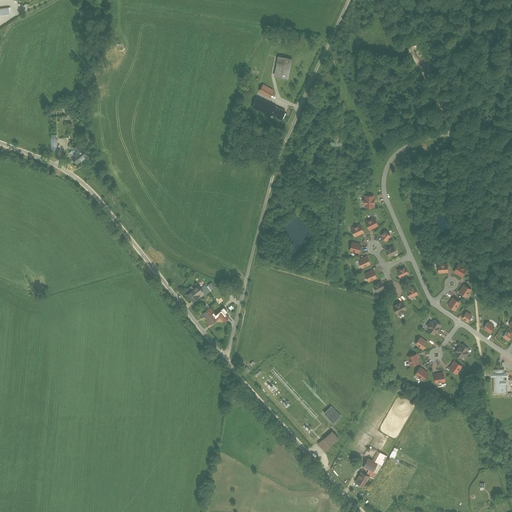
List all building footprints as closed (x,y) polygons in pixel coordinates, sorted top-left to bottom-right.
[(291,56),(280,54),(276,74),(291,76),(294,56),(291,56)] [(262,85),(261,88),(272,94),(276,87),(264,81),(262,85)] [(277,102),(258,93),(253,102),(267,109),(273,111),(277,102)] [(81,161),(93,150),(87,143),(86,145),(81,139),(75,144),(80,150),(75,154),(81,161)] [(366,219),(369,228),(379,223),(375,215),(366,219)] [(353,227),(357,234),(366,229),(362,222),(353,227)] [(378,232),(384,237),(388,231),(382,227),(378,232)] [(354,247),(363,249),(364,240),(355,238),(354,247)] [(387,245),(389,251),(397,249),(395,242),(387,245)] [(360,256),(363,264),(371,260),(368,253),(360,256)] [(454,268),(462,273),(467,266),(459,261),(454,268)] [(397,267),(401,274),(409,270),(405,263),(397,267)] [(366,271),(370,278),(377,273),(374,267),(366,271)] [(375,281),(377,287),(385,285),(382,278),(375,281)] [(201,282),(188,293),(195,301),(208,290),(201,282)] [(460,289),(466,293),(471,286),(464,282),(460,289)] [(406,288),(410,295),(418,290),(414,284),(406,288)] [(448,303),(455,307),(459,299),(453,295),(448,303)] [(403,299),(393,303),(396,311),(399,309),(400,312),(405,310),(403,307),(406,305),(403,299)] [(213,322),(223,314),(227,319),(233,315),(226,307),(221,311),(222,312),(220,314),(212,304),(204,310),(213,322)] [(462,315),(468,319),(472,312),(466,309),(462,315)] [(432,320),(430,322),(438,328),(441,323),(436,319),(434,321),(432,320)] [(485,325),(491,329),(494,324),(489,320),(485,325)] [(438,328),(430,322),(428,324),(431,326),(429,328),(435,333),(438,328)] [(503,333),(508,337),(511,332),(511,331),(508,328),(503,333)] [(420,340),(427,344),(430,339),(424,334),(420,340)] [(467,344),(461,341),(458,346),(466,352),(467,350),(465,348),(467,344)] [(465,353),(466,352),(458,346),(454,351),(460,355),(462,352),(465,353)] [(411,363),(419,361),(417,352),(408,354),(411,363)] [(462,363),(454,359),(449,367),(457,372),(462,363)] [(424,378),(428,371),(420,365),(416,372),(424,378)] [(511,369),(493,369),(493,374),(493,392),(511,391),(511,377),(511,369)] [(445,381),(444,371),(435,372),(435,381),(445,381)] [(324,411),(334,422),(342,416),(331,404),(324,411)] [(319,445),(325,452),(331,446),(341,438),(333,429),(318,443),(319,445)] [(388,455),(393,458),(397,449),(393,446),(388,455)] [(384,451),(382,450),(377,458),(383,461),(385,456),(383,454),(384,451)] [(361,470),(355,481),(365,486),(370,477),(374,479),(376,474),(373,472),(378,463),(368,458),(363,467),(368,469),(366,473),(361,470)]
